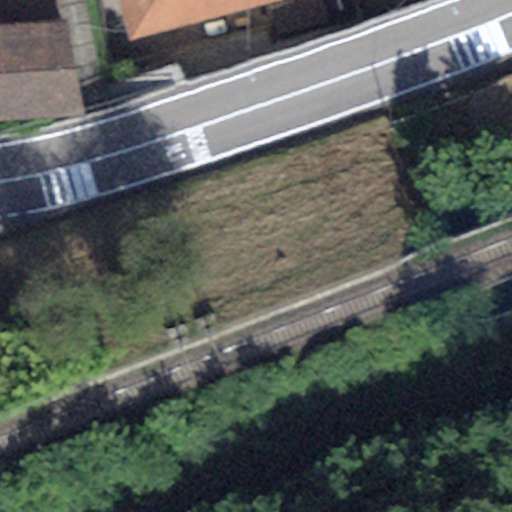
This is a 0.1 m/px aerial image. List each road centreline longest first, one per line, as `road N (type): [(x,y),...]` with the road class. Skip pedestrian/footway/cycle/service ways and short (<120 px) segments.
road 1 (track): [(0,511),(511,326)]
road 2 (primary): [(0,174),(183,127),(405,51),(511,3)]
